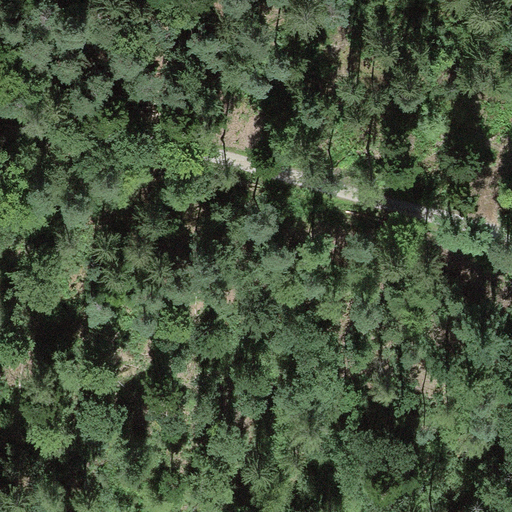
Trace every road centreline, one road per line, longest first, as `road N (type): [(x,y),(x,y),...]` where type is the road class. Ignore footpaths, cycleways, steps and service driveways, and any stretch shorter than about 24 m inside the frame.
road 1 (track): [(0,133),(107,133),(185,148),(328,177),(511,235)]
road 2 (track): [(185,148),(286,38),(361,0)]
